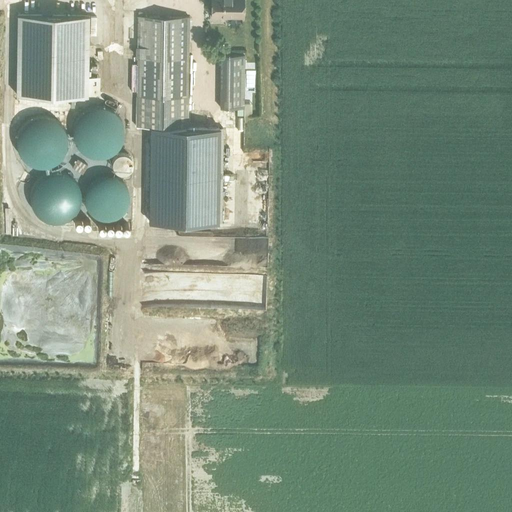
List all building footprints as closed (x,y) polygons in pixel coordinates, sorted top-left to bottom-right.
[(234,17),(243,17),(243,0),(211,0),(211,17),(223,17),(223,14),(234,15),(234,17)] [(91,95),(91,75),(92,15),(22,14),(21,94),(91,95)] [(138,16),(137,95),(136,126),(141,126),(150,127),(188,127),(189,17),(138,16)] [(245,55),(221,55),(220,115),(244,115),(245,55)] [(124,133),(124,131),(124,129),(124,128),(124,126),(124,125),(123,123),(123,121),(122,119),(121,118),(120,117),(119,115),(117,113),(116,111),(114,110),(113,109),(111,108),(109,107),(107,106),(104,106),(101,105),(99,105),(96,105),(94,105),(93,106),(91,106),(88,107),(86,108),(84,109),(82,111),(80,113),(78,115),(77,116),(76,119),(75,121),(74,122),(74,123),(73,125),(73,126),(73,128),(73,129),(73,131),(73,132),(73,133),(73,134),(73,136),(74,138),(74,140),(75,141),(75,143),(76,144),(77,145),(78,146),(79,148),(80,149),(81,150),(82,151),(84,152),(86,154),(89,155),(91,156),(94,156),(96,157),(99,157),(101,157),(104,156),(107,156),(108,155),(110,154),(113,153),(115,151),(117,149),(119,147),(120,145),(122,143),(123,141),(123,138),(124,136),(124,135),(124,133)] [(67,142),(68,140),(68,139),(67,138),(67,136),(67,135),(67,133),(66,132),(66,131),(65,129),(65,128),(63,126),(62,125),(61,123),(60,122),(58,120),(56,119),(54,118),(51,116),(50,116),(47,115),(45,115),(42,115),(40,115),(39,115),(37,115),(36,115),(34,116),(32,116),(30,117),(28,119),(26,120),(25,121),(24,122),(22,124),(20,126),(19,128),(18,130),(17,132),(17,135),(16,137),(16,139),(16,140),(16,141),(16,143),(16,145),(17,146),(17,147),(18,149),(18,150),(19,152),(20,154),(21,155),(22,156),(22,157),(24,159),(26,160),(28,162),(30,163),(32,164),(35,165),(37,166),(40,166),(42,166),(45,166),(47,166),(49,165),(51,164),(54,163),(55,163),(56,162),(57,161),(59,160),(60,158),(62,157),(63,154),(65,152),(66,150),(66,148),(67,146),(67,145),(67,143),(67,142)] [(220,127),(188,127),(150,127),(149,221),(219,222),(220,152),(220,127)] [(120,153),(118,154),(116,155),(115,156),(114,158),(113,160),(113,161),(113,163),(113,165),(113,167),(114,169),(115,170),(117,171),(119,172),(120,173),(122,173),(124,173),(126,173),(128,172),(129,171),(131,170),(132,168),(133,166),(133,164),(133,163),(133,161),(132,159),(131,157),(130,156),(129,154),(127,153),(125,153),(123,153),(122,153),(120,153)] [(74,165),(83,170),(88,161),(79,156),(74,165)] [(270,168),(270,159),(255,160),(256,169),(270,168)] [(81,198),(81,196),(81,194),(81,193),(81,191),(80,189),(79,187),(79,185),(78,184),(77,182),(76,180),(74,178),(72,177),(71,176),(70,175),(68,173),(66,172),(63,172),(61,171),(58,171),(56,170),(53,171),(51,171),(48,172),(47,172),(46,172),(43,174),(41,175),(39,176),(38,178),(36,179),(35,180),(34,181),(34,183),(33,185),(32,186),(31,188),(31,190),(30,191),(30,193),(30,194),(30,196),(30,198),(30,200),(30,201),(31,202),(31,204),(32,206),(33,208),(34,210),(35,212),(37,214),(39,216),(40,217),(42,218),(43,219),(46,220),(48,221),(51,221),(53,222),(56,222),(58,222),(61,221),(63,221),(66,220),(68,219),(70,218),(72,216),(74,214),(75,213),(76,212),(77,210),(78,208),(79,207),(79,206),(80,204),(81,202),(81,201),(81,200),(81,198)] [(129,193),(128,191),(128,189),(127,187),(126,185),(125,183),(123,181),(122,180),(120,178),(118,177),(116,176),(114,175),(112,174),(110,174),(108,174),(106,174),(103,174),(101,174),(99,175),(97,176),(95,177),(93,178),(91,179),(90,181),(88,183),(87,184),(86,186),(85,188),(84,190),(84,193),(84,195),(84,197),(84,199),(84,201),(85,204),(86,206),(87,208),(88,209),(89,211),(91,213),(93,214),(94,216),(96,217),(98,217),(101,218),(103,219),(105,219),(107,219),(109,219),(111,218),(114,218),(116,217),(118,216),(120,215),(121,213),(123,212),(124,210),(126,208),(127,206),(127,204),(128,202),(129,200),(129,198),(129,196),(129,193)] [(205,281),(205,277),(201,277),(199,299),(208,300),(210,282),(205,281)]
